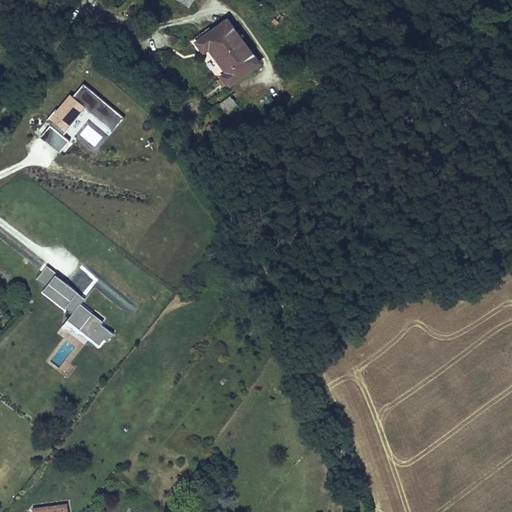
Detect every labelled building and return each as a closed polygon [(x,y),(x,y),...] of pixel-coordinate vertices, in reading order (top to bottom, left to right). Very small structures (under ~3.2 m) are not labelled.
[(266,82),(237,35),(215,49),(223,61),(227,59),(241,80),(236,83),(244,95),(266,82)] [(80,81),(36,135),(59,153),(69,140),(63,135),(84,109),(112,131),(124,116),(80,81)] [(223,113),(237,107),(232,97),(218,103),(223,113)] [(259,105),(249,107),(250,114),(261,112),(259,105)] [(70,131),(79,134),(76,143),(100,152),(110,125),(86,115),(83,121),(75,118),(70,131)] [(79,304),(85,296),(46,267),(36,279),(45,286),(42,290),(73,314),(67,321),(100,346),(113,330),(79,304)]
